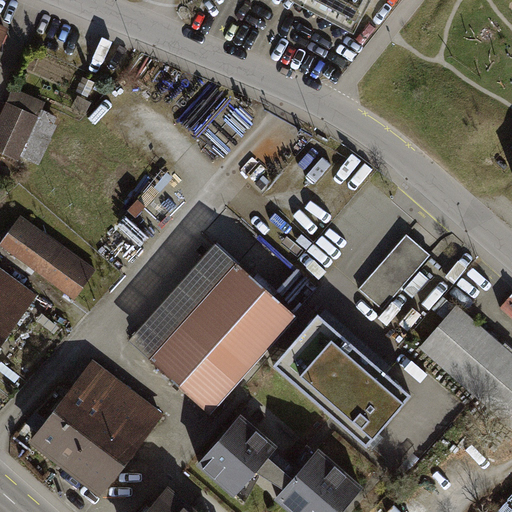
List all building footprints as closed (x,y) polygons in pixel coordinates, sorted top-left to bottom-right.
[(312,0),(364,24),(375,0),(312,0)] [(0,73),(20,34),(0,24),(0,73)] [(0,126),(0,152),(23,163),(53,104),(19,87),(0,126)] [(75,297),(95,273),(24,217),(5,242),(75,297)] [(411,236),(360,291),(385,314),(436,259),(411,236)] [(231,262),(147,356),(209,412),(294,317),(231,262)] [(0,352),(41,295),(0,266),(0,352)] [(421,349),(511,429),(511,350),(460,304),(421,349)] [(328,310),(280,364),(373,444),(420,390),(328,310)] [(25,441),(93,495),(159,414),(91,359),(25,441)] [(194,465),(235,500),(276,453),(235,417),(194,465)] [(314,449),(267,501),(280,511),(338,511),(360,489),(314,449)] [(142,511),(192,511),(163,488),(142,511)]
